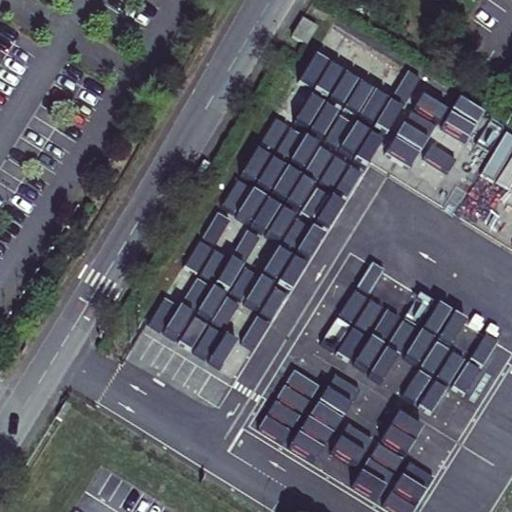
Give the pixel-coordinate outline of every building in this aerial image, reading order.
[(292,38),(306,46),(316,30),(302,21),(292,38)] [(380,337),(397,309),(381,299),(364,328),(380,337)] [(410,308),(384,351),(402,361),(427,318),(410,308)] [(434,327),(399,390),(417,400),(452,336),(434,327)] [(458,347),(430,402),(449,412),(477,357),(458,347)] [(482,416),(502,429),(511,412),(511,378),(509,377),(501,390),(481,377),(456,419),(474,430),(482,416)] [(348,427),(367,396),(353,387),(334,419),(348,427)]
